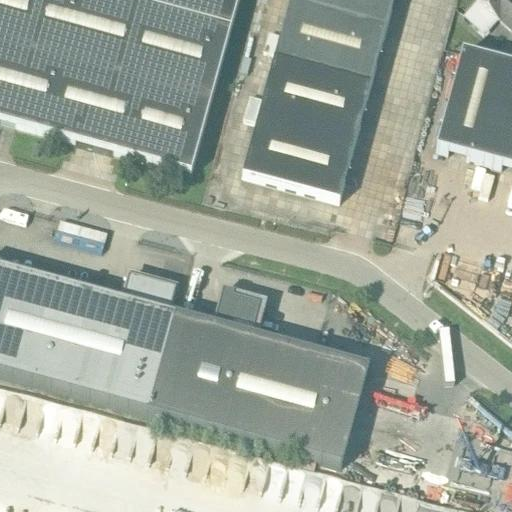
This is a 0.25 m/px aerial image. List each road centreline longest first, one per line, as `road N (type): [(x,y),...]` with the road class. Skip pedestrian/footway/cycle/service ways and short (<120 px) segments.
road 1 (unclassified): [(511,388),(342,254),(0,177)]
road 2 (unknown): [(342,254),(410,0)]
road 3 (unknown): [(379,283),(441,221),(511,232)]
